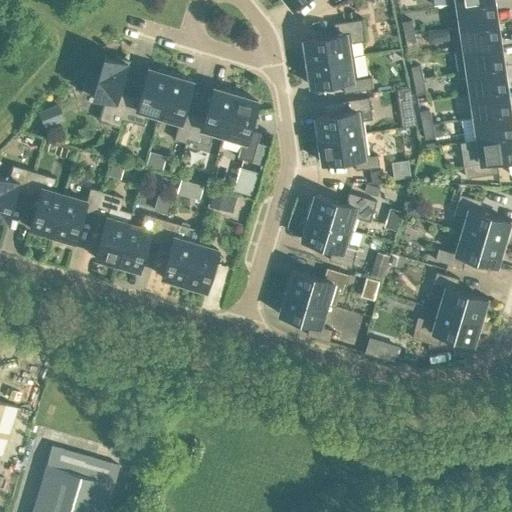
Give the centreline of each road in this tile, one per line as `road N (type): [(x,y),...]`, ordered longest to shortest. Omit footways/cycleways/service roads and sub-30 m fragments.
road 1 (residential): [(511,316),(495,369),(411,386),(242,334)]
road 2 (residential): [(242,334),(292,170),(277,67)]
road 3 (residential): [(242,334),(0,260)]
